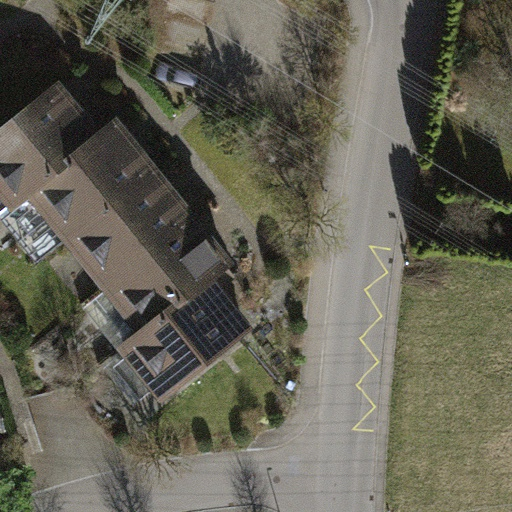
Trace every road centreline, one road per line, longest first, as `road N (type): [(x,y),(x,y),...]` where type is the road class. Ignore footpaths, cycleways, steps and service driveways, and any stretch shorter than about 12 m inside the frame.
road 1 (residential): [(409,0),(365,264),(347,475)]
road 2 (residential): [(65,511),(192,484),(347,475)]
